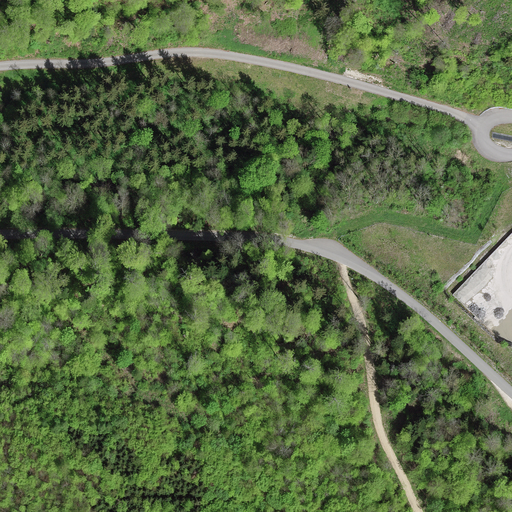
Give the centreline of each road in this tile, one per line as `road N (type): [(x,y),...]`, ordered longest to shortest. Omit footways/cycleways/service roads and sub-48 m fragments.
road 1 (track): [(367,88),(185,50),(0,65)]
road 2 (residential): [(339,255),(419,308),(511,392)]
